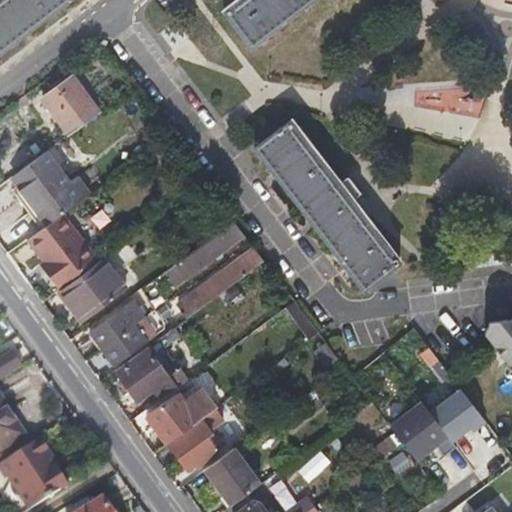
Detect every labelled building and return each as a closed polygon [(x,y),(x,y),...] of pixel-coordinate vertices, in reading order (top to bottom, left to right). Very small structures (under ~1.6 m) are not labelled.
[(0,0),(0,55),(71,0),(0,0)] [(252,48),(314,0),(236,0),(223,10),(252,48)] [(70,135),(99,114),(72,77),(42,98),(70,135)] [(361,292),(399,263),(293,124),(254,152),(361,292)] [(45,153),(12,176),(47,224),(61,214),(90,193),(79,177),(67,185),(45,153)] [(47,224),(27,238),(44,262),(50,269),(46,272),(58,289),(97,259),(61,214),(47,224)] [(244,236),(234,222),(169,269),(173,274),(177,270),(185,280),(244,236)] [(204,306),(264,262),(254,249),(194,293),(199,300),(195,303),(200,309),(204,306)] [(40,264),(46,272),(50,269),(44,262),(40,264)] [(82,323),(124,292),(102,262),(60,292),(82,323)] [(208,312),(204,306),(200,309),(198,310),(203,317),(208,312)] [(101,349),(133,326),(122,310),(90,333),(101,349)] [(511,373),(511,319),(484,324),(482,336),(511,373)] [(145,343),(133,326),(101,349),(113,366),(145,343)] [(188,345),(175,327),(149,345),(156,354),(173,342),(179,352),(188,345)] [(344,368),(326,343),(313,353),(331,377),(344,368)] [(160,400),(187,380),(180,370),(168,378),(148,350),(117,373),(135,401),(152,390),(160,400)] [(0,379),(20,367),(12,353),(0,360),(0,379)] [(288,365),(283,359),(264,372),(269,379),(288,365)] [(426,400),(391,425),(422,468),(489,420),(465,388),(434,411),(426,400)] [(166,443),(214,409),(202,391),(183,404),(176,395),(146,416),(166,443)] [(0,449),(22,436),(0,399),(0,449)] [(222,420),(214,409),(166,443),(186,470),(194,464),(197,468),(216,454),(215,451),(223,446),(219,441),(217,442),(208,430),(222,420)] [(457,443),(472,474),(503,460),(488,428),(457,443)] [(389,437),(375,448),(384,461),(399,450),(389,437)] [(49,452),(40,439),(0,464),(0,466),(8,478),(28,510),(64,486),(45,456),(49,452)] [(261,484),(235,448),(203,471),(230,506),(261,484)] [(308,483),(332,464),(321,450),(297,470),(308,483)] [(389,462),(400,476),(414,466),(403,452),(389,462)] [(110,511),(102,499),(82,511),(110,511)] [(306,511),(313,508),(307,499),(289,511),(306,511)] [(258,511),(252,503),(239,511),(258,511)]
